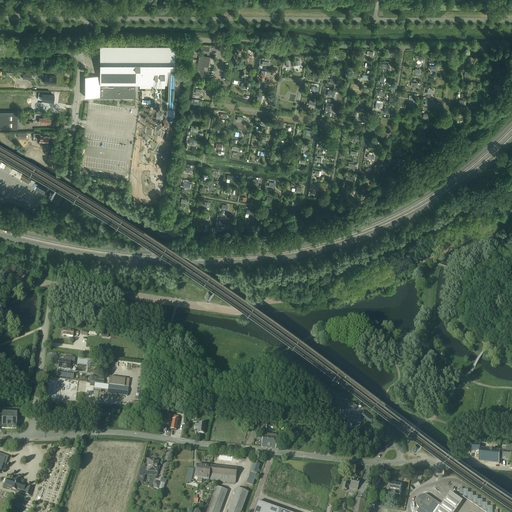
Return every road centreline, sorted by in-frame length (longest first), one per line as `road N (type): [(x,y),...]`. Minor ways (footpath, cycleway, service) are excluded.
road 1 (unclassified): [(31,436),(127,433),(373,463)]
road 2 (unclassified): [(31,436),(50,291)]
